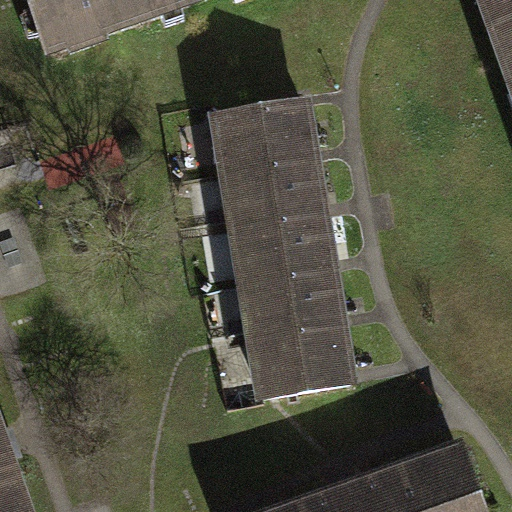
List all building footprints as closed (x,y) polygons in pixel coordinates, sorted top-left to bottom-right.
[(22,0),(41,52),(188,0),(22,0)] [(511,0),(477,0),(511,99),(511,0)] [(208,118),(217,174),(304,160),(295,104),(208,118)] [(217,174),(226,231),(313,217),(304,160),(217,174)] [(226,231),(235,287),(322,273),(313,217),(226,231)] [(235,287),(245,343),(332,329),(322,273),(235,287)] [(245,343),(254,400),(341,386),(332,329),(245,343)] [(471,511),(451,452),(279,511),(471,511)] [(12,511),(0,475),(0,511),(12,511)]
